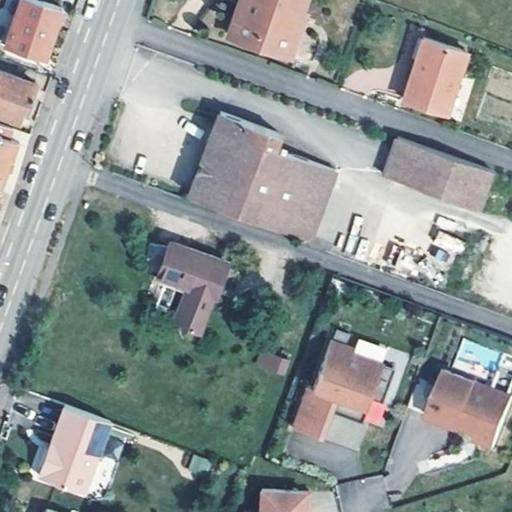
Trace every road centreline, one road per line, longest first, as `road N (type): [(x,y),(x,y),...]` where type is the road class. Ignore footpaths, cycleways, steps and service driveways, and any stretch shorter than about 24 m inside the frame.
road 1 (residential): [(511,159),(107,22)]
road 2 (tertiary): [(0,318),(107,22)]
